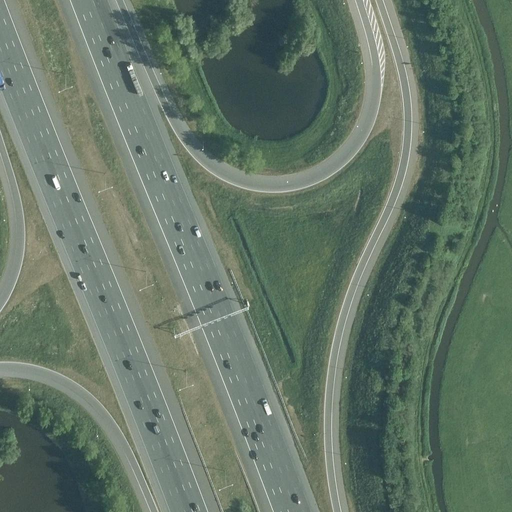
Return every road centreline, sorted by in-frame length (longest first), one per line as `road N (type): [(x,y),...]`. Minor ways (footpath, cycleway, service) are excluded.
road 1 (motorway): [(291,511),(88,0)]
road 2 (motorway): [(339,511),(326,436),(328,380),(337,334),(406,159),(405,89),(378,0)]
road 3 (motorway): [(0,35),(187,511)]
road 4 (motorway): [(358,0),(376,85),(366,126),(325,171),(292,186),(257,187),(199,163),(169,117),(119,0)]
road 5 (motorway): [(0,367),(49,374),(96,403),(153,511)]
road 6 (motorway): [(0,144),(21,240),(0,304)]
